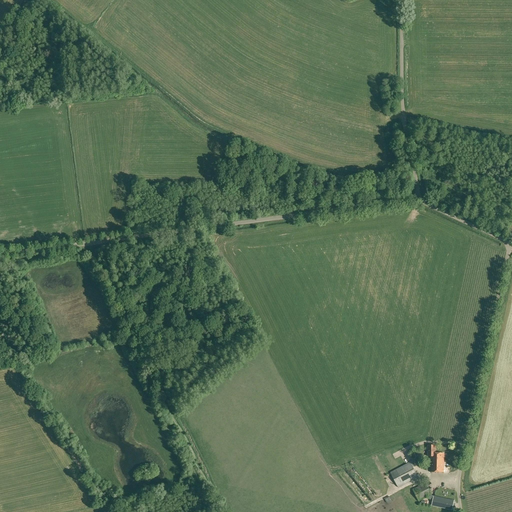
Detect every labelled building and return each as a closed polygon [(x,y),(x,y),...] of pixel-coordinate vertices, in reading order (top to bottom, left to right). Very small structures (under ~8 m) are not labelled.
[(444,473),(444,453),(435,453),(435,446),(428,446),(428,453),(431,453),(431,472),(444,473)] [(414,460),(390,473),(393,478),(398,487),(418,477),(413,467),(416,465),(414,460)] [(419,501),(431,494),(425,483),(413,490),(419,501)] [(447,495),(454,497),(455,488),(437,485),(436,491),(448,493),(447,495)] [(452,510),(454,500),(431,496),(430,499),(433,500),(432,506),(452,510)]
